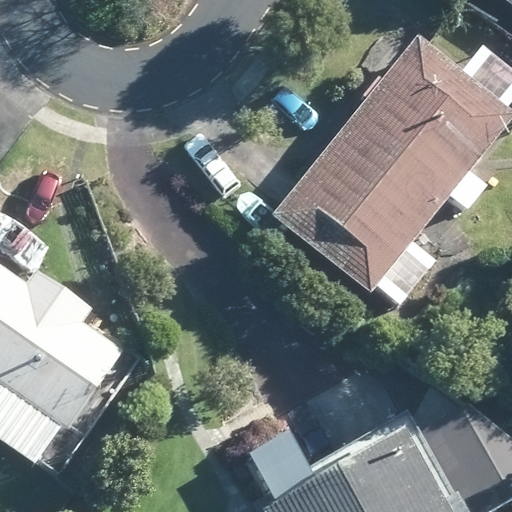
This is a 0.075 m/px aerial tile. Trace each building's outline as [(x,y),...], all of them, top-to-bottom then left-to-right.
[(511,0),(486,0),(511,18),(511,0)] [(504,121),(474,95),(407,42),(382,74),(318,153),(294,182),(276,204),(262,220),(360,298),(370,287),(441,199),(447,205),(462,188),(455,182),(501,125),(504,121)] [(15,288),(0,277),(0,396),(5,400),(0,406),(0,440),(52,476),(76,440),(62,431),(113,355),(72,327),(79,317),(22,278),(15,288)] [(425,440),(465,511),(503,511),(511,507),(511,443),(478,411),(425,440)] [(450,511),(396,418),(310,466),(255,498),(261,508),(253,511),(252,511),(450,511)]
